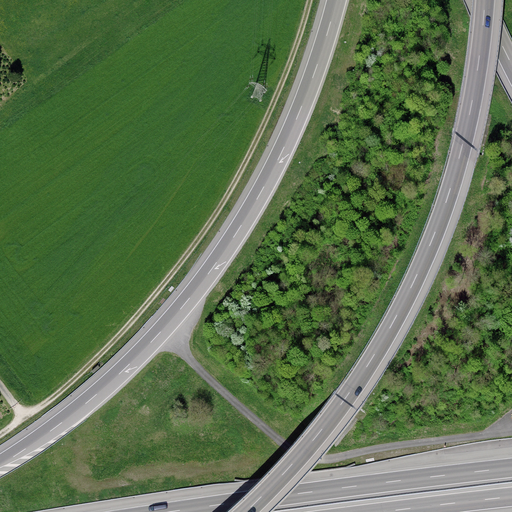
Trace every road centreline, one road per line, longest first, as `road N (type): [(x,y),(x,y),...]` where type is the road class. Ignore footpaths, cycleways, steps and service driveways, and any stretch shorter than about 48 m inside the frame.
road 1 (motorway): [(336,0),(281,152),(212,267),(124,368),(0,460)]
road 2 (motorway): [(244,511),(344,399),(412,284),(458,161),(484,0)]
road 3 (track): [(309,0),(265,121),(219,208),(134,318),(24,417)]
road 4 (motorway): [(511,467),(168,511)]
road 5 (motorway): [(380,511),(511,496)]
